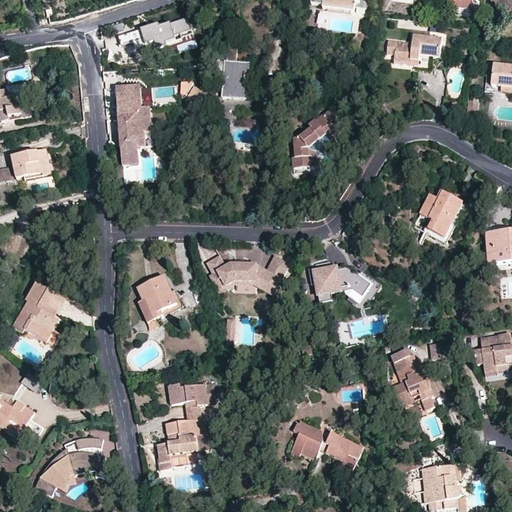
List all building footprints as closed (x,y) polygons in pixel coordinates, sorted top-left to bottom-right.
[(368,11),(369,0),(311,0),(311,4),(323,7),(323,9),(354,13),(355,9),(368,11)] [(471,10),(472,0),(447,0),(446,7),(455,8),(462,9),(471,10)] [(511,0),(491,0),(490,14),(503,16),(511,17),(511,0)] [(160,25),(120,38),(122,46),(145,39),(147,46),(156,43),(158,50),(169,47),(168,44),(177,41),(176,37),(181,35),(183,39),(195,35),(190,20),(161,29),(160,25)] [(440,58),(442,39),(414,35),(413,44),(389,41),(387,55),(394,57),(395,64),(418,67),(420,56),(431,58),(440,58)] [(243,100),(247,64),(236,63),(237,51),(218,50),(217,63),(225,64),(222,99),(243,100)] [(430,71),(431,58),(420,56),(418,67),(418,70),(430,71)] [(511,92),(511,68),(494,66),(492,87),(500,88),(500,93),(511,95),(511,93),(511,92)] [(124,152),(126,167),(140,166),(138,150),(148,149),(146,135),(154,134),(151,110),(143,111),(141,88),(117,90),(121,122),(130,128),(131,143),(124,152)] [(199,108),(207,95),(195,88),(187,101),(199,108)] [(8,91),(0,93),(0,123),(34,116),(30,97),(19,99),(19,97),(10,99),(8,91)] [(477,104),(467,103),(464,122),(474,123),(477,104)] [(341,127),(330,112),(308,128),(311,132),(296,142),(297,160),(294,160),(294,177),(310,177),(310,171),(310,148),(320,141),(317,138),(324,134),(327,137),(334,132),(341,127)] [(320,141),(310,148),(310,171),(318,171),(318,155),(332,146),(328,139),(335,135),(336,137),(344,132),(341,127),(327,137),(324,134),(317,138),(320,141)] [(123,137),(124,152),(131,143),(130,128),(123,137)] [(50,163),(47,151),(12,159),(17,180),(26,178),(43,174),(41,164),(50,163)] [(53,176),(50,163),(41,164),(43,174),(26,178),(27,181),(53,176)] [(0,183),(14,181),(11,169),(0,171),(0,183)] [(455,221),(464,205),(441,193),(437,200),(430,197),(421,215),(433,222),(430,231),(445,239),(455,221)] [(459,222),(455,221),(445,239),(430,231),(433,222),(421,215),(414,229),(446,245),(459,222)] [(511,228),(508,229),(508,234),(487,236),(489,265),(511,263),(511,228)] [(227,268),(221,257),(207,265),(213,275),(227,268)] [(237,265),(232,265),(227,268),(213,275),(211,276),(219,292),(237,282),(258,282),(266,287),(269,280),(279,285),(288,268),(286,261),(276,257),(269,272),(258,266),(245,266),(237,265)] [(316,271),(310,272),(312,287),(316,286),(319,304),(332,303),(331,296),(345,294),(346,302),(356,309),(364,310),(370,308),(369,303),(374,293),(367,289),(371,281),(358,274),(355,277),(344,271),(328,273),(326,265),(316,266),(316,271)] [(172,294),(164,278),(139,290),(144,302),(153,323),(164,318),(162,313),(177,305),(172,294)] [(258,282),(237,282),(219,292),(220,294),(237,285),(255,285),(274,295),(279,285),(269,280),(266,287),(258,282)] [(378,286),(371,281),(367,289),(374,293),(378,286)] [(56,319),(67,301),(38,284),(27,303),(29,304),(15,329),(25,335),(27,332),(43,341),(51,327),(56,330),(61,322),(56,319)] [(177,292),(172,294),(177,305),(162,313),(164,318),(184,308),(177,292)] [(149,325),(153,323),(144,302),(139,304),(149,325)] [(48,344),(56,330),(51,327),(43,341),(48,344)] [(511,337),(511,335),(481,339),(483,352),(474,353),(475,367),(484,366),(485,374),(497,373),(496,368),(508,367),(511,366),(511,337)] [(445,345),(431,347),(432,361),(446,359),(446,355),(445,350),(445,345)] [(422,365),(419,366),(415,357),(412,358),(409,350),(394,356),(394,360),(399,371),(403,384),(392,388),(401,409),(422,401),(426,412),(435,409),(432,399),(435,397),(422,365)] [(29,373),(23,383),(34,389),(40,380),(29,373)] [(205,387),(181,390),(180,386),(169,388),(171,407),(185,405),(196,403),(197,407),(200,407),(216,405),(213,386),(205,387)] [(0,398),(0,427),(19,439),(36,412),(19,401),(14,408),(0,398)] [(196,403),(185,405),(188,423),(201,421),(200,407),(197,407),(196,403)] [(204,421),(201,421),(188,423),(167,426),(168,438),(172,437),(173,445),(169,446),(158,447),(161,471),(172,470),(172,467),(187,465),(186,455),(198,454),(196,439),(206,438),(204,421)] [(349,456),(354,445),(332,435),(327,444),(325,443),(323,434),(305,426),(293,451),(301,455),(302,452),(317,459),(320,453),(344,464),(340,473),(351,478),(358,461),(349,456)] [(97,450),(103,451),(104,440),(98,440),(90,440),(84,440),(81,441),(76,442),(79,452),(84,451),(88,450),(93,450),(97,450)] [(363,449),(354,445),(349,456),(358,461),(363,449)] [(35,476),(28,487),(53,498),(56,491),(57,489),(59,486),(62,482),(65,480),(68,483),(72,479),(77,477),(80,475),(85,474),(91,473),(97,472),(97,479),(100,479),(105,480),(109,481),(106,458),(101,457),(96,455),(89,454),(84,454),(80,454),(75,455),(70,456),(68,451),(59,456),(53,460),(46,466),(40,471),(35,476)] [(315,462),(317,459),(302,452),(301,455),(315,462)] [(199,463),(198,454),(186,455),(187,465),(199,463)] [(453,490),(451,467),(424,470),(425,480),(431,479),(432,493),(426,493),(424,494),(426,505),(429,505),(430,511),(455,509),(454,499),(458,499),(459,498),(461,496),(462,494),(461,492),(459,490),(457,489),(453,490)] [(86,497),(72,479),(68,483),(65,480),(62,482),(59,486),(57,489),(56,491),(86,497)]
